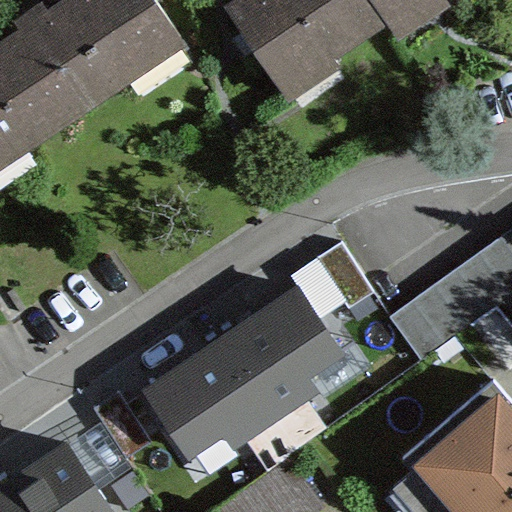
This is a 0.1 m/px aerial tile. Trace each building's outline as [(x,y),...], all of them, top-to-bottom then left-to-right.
[(0,48),(0,154),(25,138),(26,139),(123,74),(122,72),(178,34),(155,0),(74,0),(53,15),(45,2),(18,20),(26,31),(0,48)] [(391,19),(419,0),(248,0),(234,10),(283,80),(385,10),(391,19)] [(511,227),(393,314),(424,358),(505,299),(511,294),(511,227)] [(343,241),(318,257),(350,306),(375,290),(343,241)] [(223,337),(274,412),(304,392),(316,384),(306,370),(342,345),(301,285),(223,337)] [(274,412),(223,337),(148,388),(188,448),(224,425),(234,439),(244,432),(274,412)] [(511,511),(511,398),(494,378),(404,455),(453,511),(511,511)] [(120,389),(94,406),(102,419),(127,456),(153,439),(120,389)] [(274,412),(298,446),(327,425),(304,392),(274,412)] [(287,454),(298,446),(274,412),(244,432),(269,468),(287,454)] [(102,419),(69,441),(101,488),(134,466),(127,456),(102,419)] [(117,511),(101,488),(69,441),(1,487),(17,511),(117,511)] [(269,468),(216,507),(219,511),(306,511),(322,500),(287,454),(269,468)] [(136,471),(114,486),(128,508),(151,492),(136,471)] [(17,511),(1,487),(0,487),(0,511),(17,511)]
